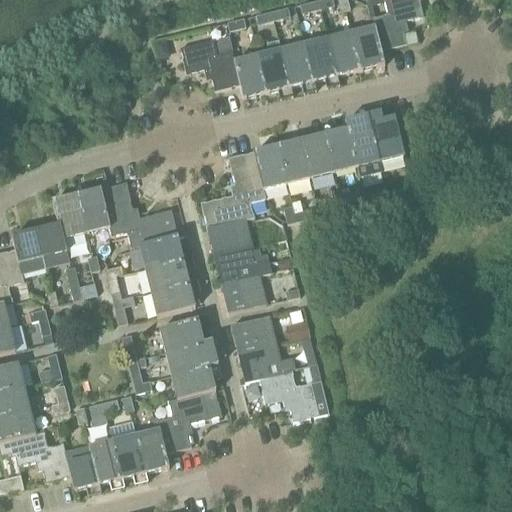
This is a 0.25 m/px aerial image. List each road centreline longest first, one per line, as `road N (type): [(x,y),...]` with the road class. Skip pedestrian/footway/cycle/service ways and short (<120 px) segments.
road 1 (residential): [(0,204),(53,175),(485,69),(468,0)]
road 2 (residential): [(102,511),(300,463)]
